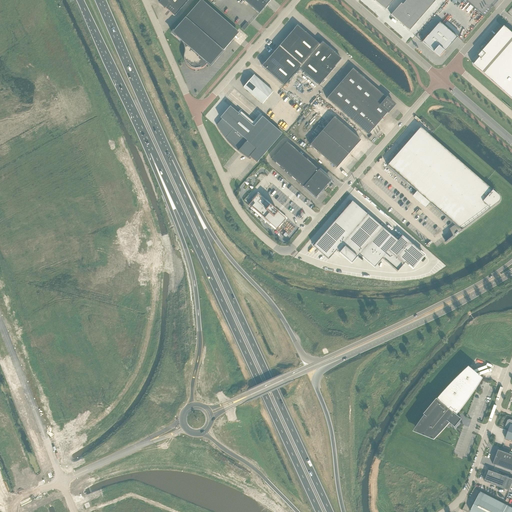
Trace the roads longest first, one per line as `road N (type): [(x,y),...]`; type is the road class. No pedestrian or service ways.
road 1 (trunk): [(128,98),(318,511)]
road 2 (trunk): [(329,511),(154,131)]
road 3 (unclassified): [(439,78),(289,250),(267,241),(236,206),(195,114)]
road 4 (trunk): [(128,98),(180,252),(191,404)]
road 5 (trunk): [(326,343),(225,254),(154,131)]
road 6 (primary): [(511,261),(344,346)]
road 7 (unclassified): [(443,511),(467,487),(511,367)]
road 8 (unclassified): [(296,0),(195,114)]
road 9 (unclassified): [(61,481),(6,339)]
road 10 (trunk): [(154,131),(97,0)]
road 11 (primary): [(388,337),(511,272)]
road 12 (unclassified): [(195,114),(145,0)]
road 13 (trunk): [(203,432),(297,511)]
